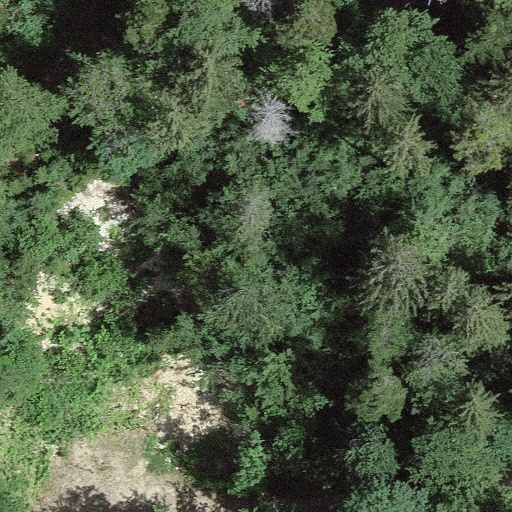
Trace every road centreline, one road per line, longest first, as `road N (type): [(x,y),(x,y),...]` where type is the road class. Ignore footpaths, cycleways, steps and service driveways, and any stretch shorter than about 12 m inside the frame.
road 1 (track): [(511,478),(272,511)]
road 2 (track): [(0,102),(117,0)]
